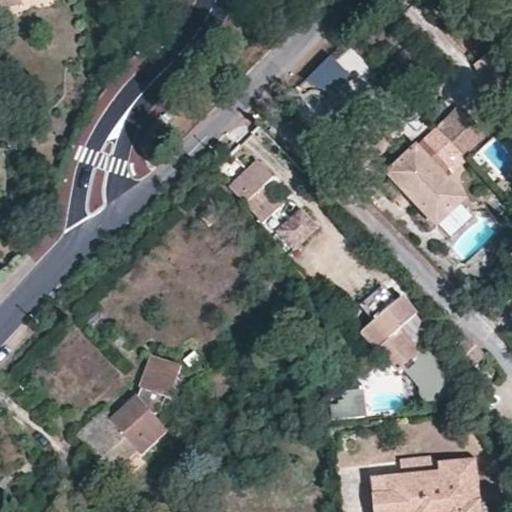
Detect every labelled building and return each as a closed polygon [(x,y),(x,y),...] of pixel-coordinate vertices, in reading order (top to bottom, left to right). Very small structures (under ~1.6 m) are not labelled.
[(0,0),(0,8),(45,1),(44,0),(0,0)] [(449,119),(438,128),(465,156),(480,141),(475,135),(481,129),(461,107),(449,119)] [(465,156),(438,128),(390,175),(410,195),(439,225),(466,199),(443,174),(465,156)] [(231,187),(266,224),(281,208),(270,197),(264,202),(257,196),(275,178),(260,162),(246,174),(231,187)] [(511,187),(511,184),(505,176),(495,185),(505,194),(511,187)] [(313,224),(295,208),(271,234),(289,250),(313,224)] [(397,302),(383,286),(377,292),(363,304),(376,320),(364,333),(398,370),(399,369),(414,356),(422,363),(430,356),(402,327),(417,314),(402,298),(397,302)] [(422,363),(414,356),(399,369),(407,378),(422,363)] [(143,448),(168,424),(155,411),(166,399),(171,401),(188,375),(163,357),(144,385),(143,386),(132,399),(123,408),(113,417),(104,407),(77,432),(113,470),(139,445),(143,448)] [(325,396),(328,419),(363,415),(361,393),(325,396)] [(373,507),(373,511),(480,511),(476,462),(439,465),(439,472),(406,476),(405,468),(376,471),(376,478),(370,479),(373,507)]
